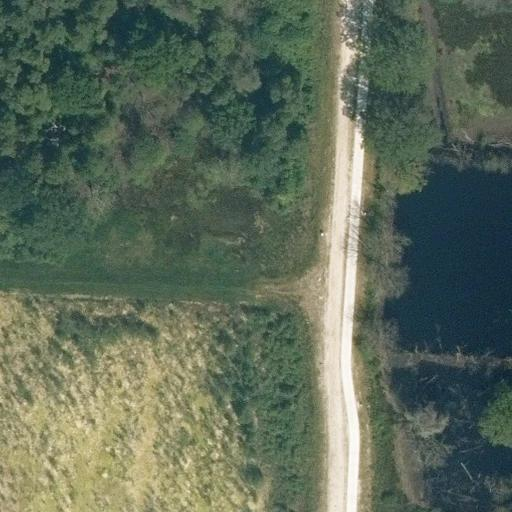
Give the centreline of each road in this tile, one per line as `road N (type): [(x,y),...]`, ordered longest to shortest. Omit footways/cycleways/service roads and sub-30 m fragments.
road 1 (track): [(329,347),(350,0)]
road 2 (track): [(332,511),(329,347)]
